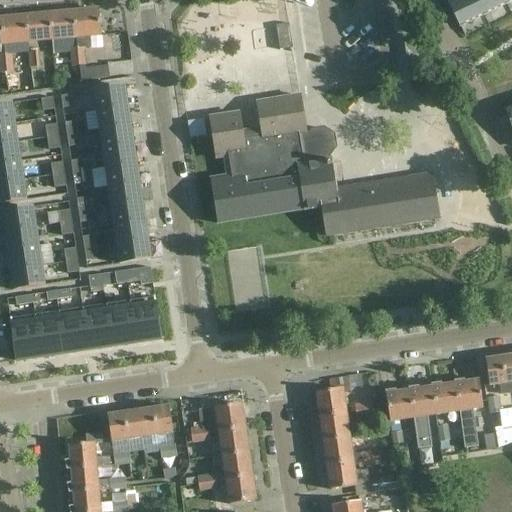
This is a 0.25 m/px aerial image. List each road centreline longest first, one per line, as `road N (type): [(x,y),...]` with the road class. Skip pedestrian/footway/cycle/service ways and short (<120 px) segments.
road 1 (residential): [(145,0),(201,375)]
road 2 (residential): [(511,329),(270,365)]
road 3 (residential): [(201,375),(43,398)]
road 4 (residential): [(292,511),(270,365)]
